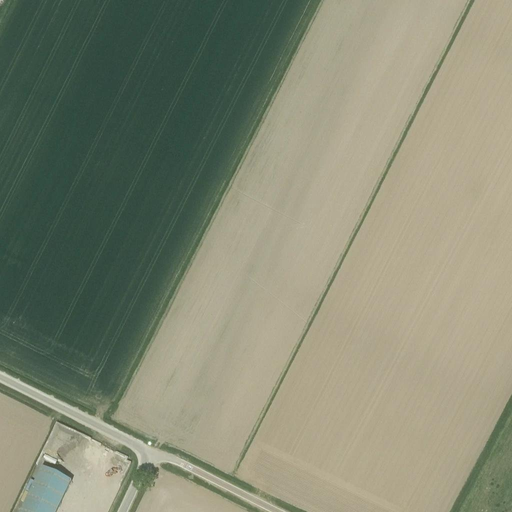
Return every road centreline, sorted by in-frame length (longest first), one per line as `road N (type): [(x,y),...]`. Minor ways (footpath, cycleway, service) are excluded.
road 1 (unclassified): [(153,451),(0,376)]
road 2 (unclassified): [(275,511),(153,451)]
